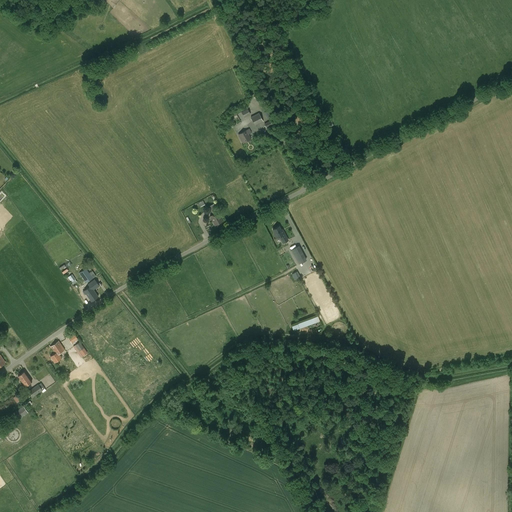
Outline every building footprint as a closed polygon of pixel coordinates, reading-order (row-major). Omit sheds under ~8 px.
[(133,56),(139,53),(136,48),(131,51),(133,56)] [(244,118),(250,114),(247,109),(241,112),(244,118)] [(255,126),(263,122),(259,113),(251,117),(255,126)] [(249,129),(246,130),(238,135),(243,143),(251,139),(248,135),(251,133),(249,129)] [(222,221),(217,212),(213,204),(209,207),(213,215),(210,216),(215,225),(222,221)] [(272,230),(275,234),(274,234),(276,239),(280,236),(284,243),(288,240),(283,232),(282,232),(279,226),(272,230)] [(299,246),(291,250),(298,264),(306,260),(299,246)] [(86,283),(96,276),(93,272),(90,275),(84,266),(77,271),(79,274),(86,283)] [(297,271),(291,274),(295,280),(300,277),(297,271)] [(73,274),(68,277),(73,284),(77,281),(73,274)] [(93,290),(99,286),(94,279),(88,284),(89,287),(83,292),(85,294),(86,294),(91,301),(98,296),(93,290)] [(319,317),(292,324),(294,330),(321,322),(319,317)] [(72,343),(78,339),(74,335),(68,339),(72,343)] [(59,354),(64,350),(58,341),(50,347),(55,353),(50,356),(55,363),(61,358),(59,354)] [(83,356),(87,353),(80,342),(75,345),(83,356)] [(25,386),(32,382),(24,371),(18,376),(25,386)] [(42,390),(38,385),(38,384),(28,391),(33,397),(42,390)] [(225,411),(229,408),(224,401),(220,404),(225,411)] [(20,418),(29,413),(24,405),(15,411),(20,418)]
